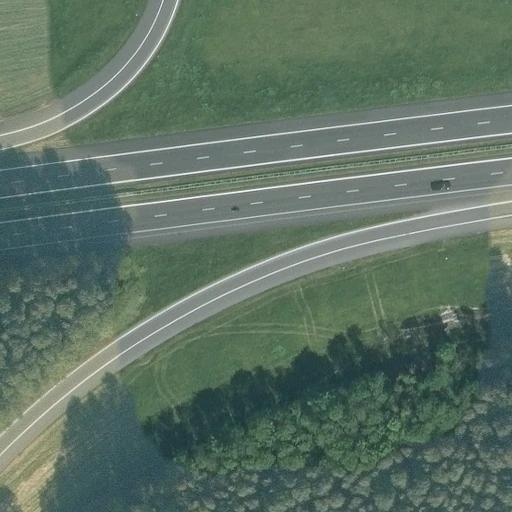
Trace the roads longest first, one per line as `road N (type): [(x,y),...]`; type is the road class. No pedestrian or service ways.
road 1 (motorway): [(0,443),(118,346),(251,275),(372,234),(511,208)]
road 2 (motorway): [(0,239),(511,172)]
road 3 (motorway): [(511,121),(0,185)]
road 4 (motorway): [(168,0),(149,43),(105,92),(75,114),(0,142)]
